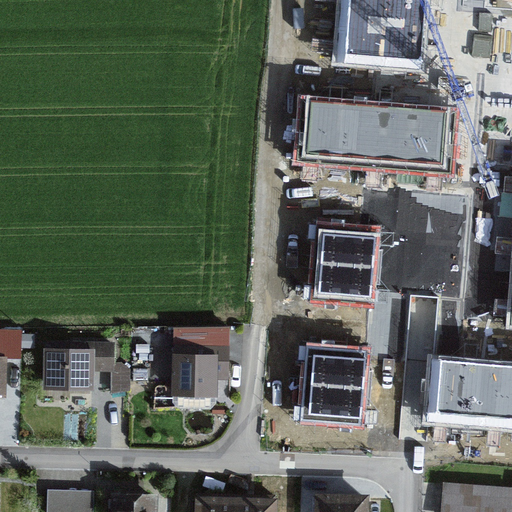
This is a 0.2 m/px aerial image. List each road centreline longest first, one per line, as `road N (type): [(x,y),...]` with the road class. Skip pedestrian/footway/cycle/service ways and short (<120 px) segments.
road 1 (unknown): [(411,479),(422,468),(427,436),(459,0)]
road 2 (residential): [(409,511),(411,471),(0,455)]
